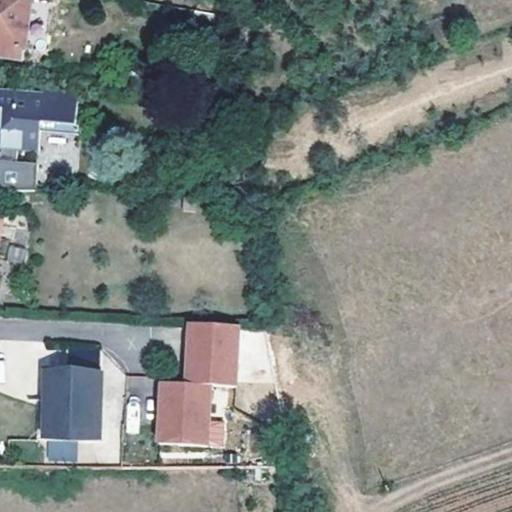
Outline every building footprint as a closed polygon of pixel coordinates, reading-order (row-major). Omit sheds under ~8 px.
[(0,0),(0,45),(22,49),(30,0),(0,0)] [(0,89),(0,145),(4,146),(0,155),(0,190),(38,189),(39,163),(18,161),(19,147),(41,149),(42,121),(77,124),(79,88),(44,83),(44,93),(0,89)] [(197,360),(190,360),(189,385),(172,384),(170,419),(165,419),(163,445),(211,447),(215,386),(239,388),(241,327),(199,325),(197,360)] [(192,325),(190,360),(197,360),(199,325),(192,325)] [(106,381),(48,377),(44,441),(101,445),(106,381)]
